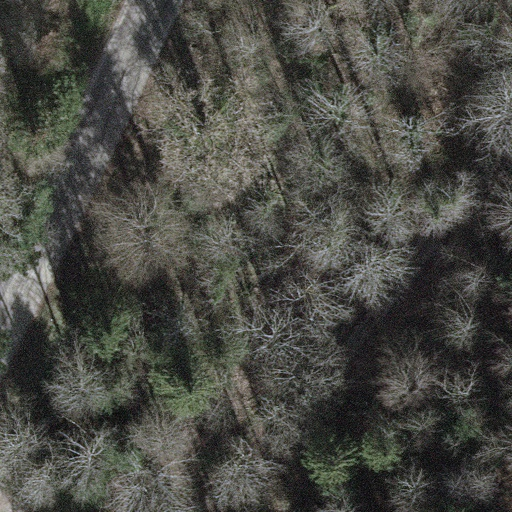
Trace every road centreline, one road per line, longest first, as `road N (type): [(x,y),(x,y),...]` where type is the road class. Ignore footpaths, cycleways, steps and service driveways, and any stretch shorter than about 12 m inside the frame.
road 1 (track): [(188,511),(301,412),(511,137)]
road 2 (unclassified): [(0,349),(173,0)]
